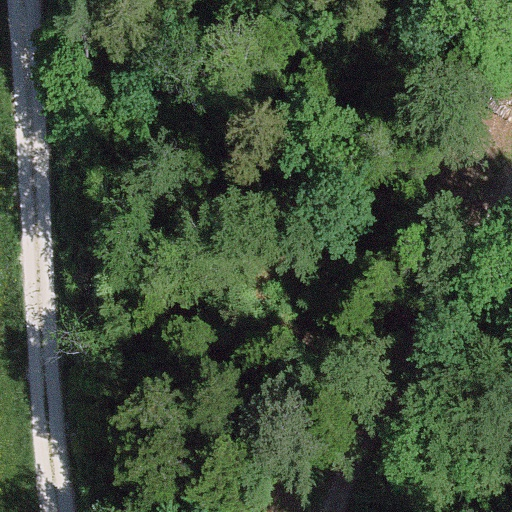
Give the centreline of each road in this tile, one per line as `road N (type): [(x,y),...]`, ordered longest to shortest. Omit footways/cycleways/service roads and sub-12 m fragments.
road 1 (track): [(34,0),(38,235),(61,511)]
road 2 (track): [(511,226),(356,511)]
